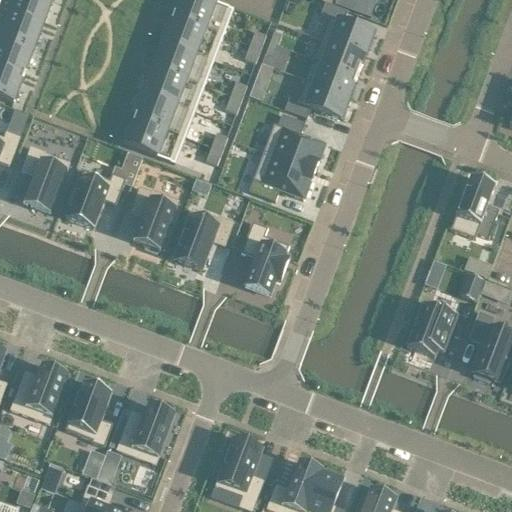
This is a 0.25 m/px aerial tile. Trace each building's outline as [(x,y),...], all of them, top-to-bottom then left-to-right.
[(48,0),(0,0),(0,10),(43,27),(52,1),(48,0)] [(206,0),(179,0),(173,18),(224,37),(234,10),(206,0)] [(325,3),(321,16),(329,19),(321,40),(365,57),(374,35),(344,24),(348,12),(325,3)] [(0,10),(0,39),(33,52),(43,27),(0,10)] [(173,18),(164,43),(214,62),(224,37),(173,18)] [(255,32),(252,39),(264,43),(267,37),(255,32)] [(274,33),(270,44),(277,47),(281,36),(274,33)] [(0,39),(0,68),(23,78),(33,52),(0,39)] [(252,39),(249,47),(261,51),(264,43),(252,39)] [(321,40),(313,61),(358,77),(365,57),(321,40)] [(164,43),(154,69),(204,88),(214,62),(164,43)] [(270,45),(266,55),(273,58),(277,47),(270,45)] [(249,47),(247,54),(258,58),(261,51),(249,47)] [(266,55),(262,65),(283,73),(290,52),(277,47),(273,58),(266,55)] [(247,54),(244,61),(256,65),(258,58),(247,54)] [(306,80),(306,81),(350,98),(358,77),(313,61),(322,65),(315,83),(306,80)] [(0,68),(0,99),(13,104),(23,78),(0,68)] [(154,69),(144,94),(195,113),(204,88),(154,69)] [(289,99),(284,112),(307,120),(312,109),(342,120),(350,98),(306,81),(297,103),(289,99)] [(267,87),(256,82),(250,98),(261,102),(267,87)] [(236,83),(233,90),(245,94),(247,87),(236,83)] [(233,90),(230,98),(242,102),(245,94),(233,90)] [(144,94),(135,120),(185,139),(195,113),(144,94)] [(230,98),(228,105),(239,109),(242,102),(230,98)] [(228,105),(225,112),(236,116),(239,109),(228,105)] [(274,126),(264,154),(315,173),(326,145),(325,144),(324,145),(301,136),(305,124),(282,116),(278,127),(274,126)] [(135,120),(125,146),(175,165),(185,139),(135,120)] [(0,138),(0,162),(10,166),(20,139),(7,134),(4,140),(0,138)] [(217,134),(214,141),(225,145),(228,138),(217,134)] [(214,141),(211,149),(222,153),(225,145),(214,141)] [(32,149),(23,173),(34,178),(24,204),(50,214),(69,166),(44,156),(45,155),(32,149)] [(211,149),(208,156),(220,160),(222,153),(211,149)] [(264,154),(249,193),(276,203),(280,192),(303,200),(303,201),(304,202),(315,173),(264,154)] [(208,156),(205,164),(217,168),(220,160),(208,156)] [(83,171),(65,220),(94,230),(104,203),(116,208),(126,181),(112,175),(110,181),(83,171)] [(451,230),(450,231),(475,240),(476,239),(477,236),(489,240),(499,212),(488,207),(495,188),(496,187),(471,178),(470,179),(471,179),(456,217),(456,216),(456,218),(451,230)] [(140,190),(131,213),(143,218),(134,242),(146,246),(144,250),(157,254),(159,251),(160,252),(179,203),(153,193),(152,194),(140,190)] [(193,212),(174,260),(202,271),(213,244),(225,248),(234,225),(220,219),(219,222),(193,212)] [(253,224),(241,255),(255,260),(245,287),(271,297),(276,283),(280,285),(289,261),(285,259),(290,247),(265,238),(268,230),(253,224)] [(468,275),(460,298),(475,304),(483,281),(468,275)] [(492,299),(497,287),(486,282),(481,295),(492,299)] [(423,305),(406,349),(435,359),(437,352),(443,354),(457,315),(429,305),(428,307),(423,305)] [(479,314),(470,340),(483,345),(472,373),(475,374),(474,378),(490,384),(491,380),(500,384),(511,352),(511,336),(491,328),(494,319),(479,314)] [(26,373),(11,411),(49,425),(68,377),(66,376),(67,373),(54,368),(53,371),(42,367),(38,377),(26,373)] [(84,383),(65,431),(92,441),(91,444),(104,449),(113,425),(101,421),(112,393),(84,383)] [(132,414),(118,451),(156,465),(174,416),(148,407),(144,418),(132,414)] [(123,410),(109,448),(118,451),(132,414),(123,410)] [(234,439),(216,488),(242,498),(239,508),(250,511),(252,511),(264,482),(252,477),(262,450),(234,439)] [(91,451),(88,458),(103,464),(106,457),(91,451)] [(276,487),(267,510),(272,511),(306,511),(321,472),(299,464),(288,491),(276,487)] [(321,472),(306,511),(343,511),(333,508),(343,481),(322,473),(322,472),(321,472)] [(91,480),(88,488),(112,497),(115,489),(91,480)] [(88,488),(79,511),(116,511),(108,509),(112,497),(88,488)] [(392,511),(396,501),(385,496),(386,493),(373,488),(372,491),(370,491),(362,511),(392,511)] [(24,494),(19,505),(31,509),(35,498),(24,494)]
